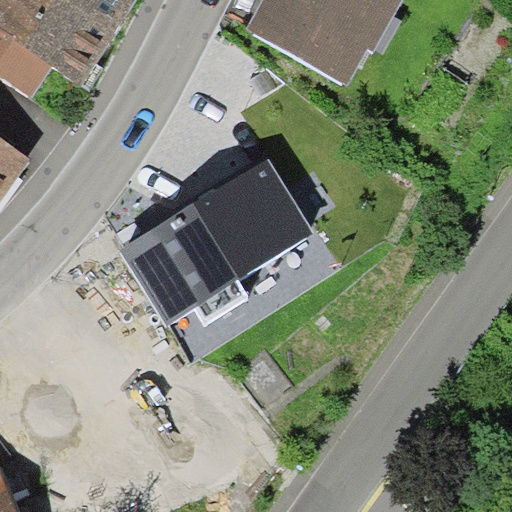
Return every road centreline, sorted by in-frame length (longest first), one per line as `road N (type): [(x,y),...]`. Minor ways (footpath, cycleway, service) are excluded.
road 1 (residential): [(197,0),(88,191),(0,287)]
road 2 (tertiary): [(511,250),(328,511)]
